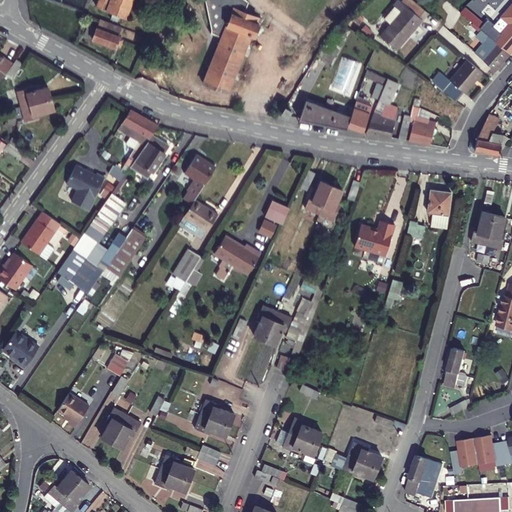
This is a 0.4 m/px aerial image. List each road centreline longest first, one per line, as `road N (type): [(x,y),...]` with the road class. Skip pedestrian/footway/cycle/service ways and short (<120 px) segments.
road 1 (residential): [(109,78),(180,111),(457,160)]
road 2 (residential): [(0,230),(109,78)]
road 3 (residential): [(459,251),(416,423)]
road 4 (residential): [(226,511),(276,379)]
road 5 (residential): [(44,428),(147,511)]
